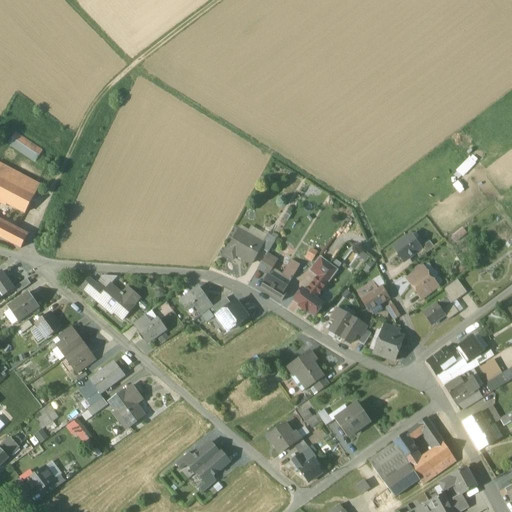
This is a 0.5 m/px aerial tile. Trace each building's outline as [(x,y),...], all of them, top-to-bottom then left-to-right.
[(43,151),(16,133),(9,144),(36,162),(37,160),(42,154),(43,151)] [(49,159),(42,154),(37,160),(45,165),(49,159)] [(461,177),(463,178),(475,165),(474,164),(477,161),(472,157),(469,159),(456,172),(457,173),(453,177),(458,181),(461,177)] [(0,158),(0,186),(4,180),(10,169),(13,164),(0,158)] [(31,180),(10,169),(4,180),(25,191),(31,180)] [(25,191),(4,180),(0,186),(0,199),(5,202),(7,203),(21,211),(26,213),(41,186),(31,180),(25,191)] [(27,237),(0,222),(0,236),(22,249),(27,237)] [(262,244),(239,231),(225,255),(234,260),(236,256),(252,265),(260,249),(263,244),(262,244)] [(268,235),(262,244),(263,244),(260,249),(268,253),(276,240),(268,235)] [(414,243),(410,237),(394,249),(394,250),(396,248),(400,254),(398,255),(404,262),(416,254),(421,249),(416,242),(414,243)] [(430,242),(421,249),(416,254),(420,259),(434,248),(430,242)] [(311,249),(305,259),(312,263),(318,252),(316,251),(311,249)] [(278,260),(267,254),(265,258),(275,265),(278,260)] [(275,265),(265,258),(259,267),(270,274),(273,268),(275,265)] [(320,259),(310,271),(318,277),(327,284),(337,271),(320,259)] [(269,276),(287,287),(291,280),(286,277),(291,269),(296,272),(300,265),(291,260),(283,274),(273,268),(270,274),(269,276)] [(438,287),(423,267),(422,268),(418,268),(415,270),(415,273),(407,280),(422,299),(438,287)] [(291,269),(286,277),(291,280),(296,272),(291,269)] [(2,272),(0,273),(0,294),(2,297),(14,289),(2,272)] [(287,287),(269,276),(265,282),(265,281),(264,282),(265,283),(262,289),(282,301),(287,293),(285,292),(285,291),(287,287)] [(318,277),(306,292),(315,299),(318,296),(327,284),(318,277)] [(15,288),(19,293),(31,284),(27,279),(15,288)] [(89,279),(80,289),(89,297),(90,296),(89,296),(97,286),(89,279)] [(457,280),(444,290),(448,297),(453,304),(466,294),(457,280)] [(374,283),(358,293),(362,299),(362,300),(378,290),(378,289),(374,283)] [(97,286),(89,296),(90,296),(96,302),(99,299),(98,298),(106,289),(100,284),(97,286)] [(123,294),(121,292),(120,293),(111,284),(106,289),(98,298),(99,299),(114,312),(113,313),(121,320),(135,305),(135,304),(140,299),(132,292),(127,298),(122,294),(123,294)] [(390,299),(382,287),(378,289),(378,290),(362,300),(362,299),(361,299),(369,311),(370,310),(379,305),(390,299)] [(209,303),(198,289),(181,301),(186,308),(192,304),(198,311),(199,311),(209,303)] [(306,292),(303,289),(294,301),(300,306),(299,307),(307,313),(308,312),(315,317),(326,302),(318,296),(315,299),(306,292)] [(39,308),(29,294),(9,308),(19,322),(39,308)] [(453,304),(448,297),(437,305),(445,317),(444,317),(447,322),(458,314),(451,305),(453,304)] [(212,309),(217,316),(231,305),(226,298),(212,308),(212,309)] [(241,323),(248,318),(244,312),(240,307),(236,302),(231,305),(217,316),(218,318),(227,330),(229,332),(235,327),(238,327),(241,325),(241,323)] [(209,303),(199,311),(202,315),(212,309),(212,308),(209,303)] [(437,305),(437,304),(423,314),(431,327),(444,317),(445,317),(437,305)] [(379,305),(370,310),(373,314),(381,309),(379,305)] [(394,307),(388,310),(394,320),(400,316),(394,307)] [(19,322),(9,308),(7,310),(8,312),(5,314),(10,322),(19,322)] [(344,311),(338,308),(331,318),(337,321),(342,312),(343,313),(344,311)] [(343,313),(342,312),(337,321),(330,331),(341,337),(352,319),(343,313)] [(61,328),(51,314),(36,324),(47,339),(61,328)] [(144,316),(134,324),(137,328),(138,328),(148,321),(144,316)] [(227,330),(218,318),(216,319),(217,320),(224,331),(225,331),(227,330)] [(352,319),(341,337),(351,344),(357,334),(362,325),(362,324),(352,319)] [(148,321),(138,328),(148,343),(165,330),(160,323),(154,327),(149,320),(148,321)] [(29,322),(19,329),(23,334),(33,327),(29,322)] [(369,326),(362,323),(362,324),(362,325),(357,334),(362,337),(366,331),(369,326)] [(400,330),(386,325),(384,330),(398,335),(400,330)] [(70,328),(58,337),(62,343),(75,334),(70,328)] [(398,335),(384,330),(379,341),(399,350),(404,338),(398,335)] [(372,334),(366,331),(362,337),(359,342),(364,346),(372,334)] [(62,343),(57,347),(65,358),(83,344),(75,334),(62,343)] [(472,339),(461,347),(460,347),(456,350),(461,357),(466,364),(470,360),(482,352),(472,339)] [(399,350),(379,341),(374,354),(394,361),(399,350)] [(83,344),(65,358),(74,369),(79,366),(91,357),(92,356),(83,344)] [(454,347),(449,351),(456,361),(461,357),(456,350),(454,347)] [(446,348),(427,362),(435,376),(456,361),(449,351),(446,348)] [(310,352),(288,368),(294,376),(297,374),(308,389),(313,385),(323,378),(324,378),(313,363),(317,360),(310,352)] [(91,357),(79,366),(83,371),(95,362),(91,357)] [(511,368),(502,375),(493,361),(479,369),(488,383),(485,385),(490,394),(491,393),(491,392),(498,388),(498,389),(511,380),(511,368)] [(115,364),(91,382),(92,383),(99,393),(100,395),(125,376),(120,370),(119,370),(115,364)] [(446,371),(437,378),(443,388),(444,387),(454,381),(446,371)] [(454,381),(444,387),(459,413),(482,399),(477,390),(478,389),(468,373),(454,381)] [(323,378),(313,385),(319,392),(328,385),(323,378)] [(88,386),(80,392),(88,402),(99,393),(92,383),(88,386)] [(133,387),(126,391),(126,390),(109,403),(123,421),(125,420),(130,427),(145,416),(133,400),(140,396),(133,387)] [(99,393),(88,402),(91,407),(103,399),(100,395),(99,393)] [(91,407),(88,410),(93,417),(108,406),(103,399),(91,407)] [(358,404),(335,420),(348,438),(357,432),(355,429),(369,419),(358,404)] [(481,414),(488,426),(500,419),(493,407),(481,414)] [(324,410),(318,415),(326,427),(333,422),(324,410)] [(511,421),(511,420),(511,412),(501,419),(505,425),(511,421)] [(53,422),(47,413),(36,421),(42,430),(53,422)] [(481,414),(463,424),(471,437),(488,426),(481,414)] [(82,442),(87,439),(77,419),(66,425),(71,435),(77,432),(82,442)] [(425,419),(418,424),(424,432),(428,438),(436,433),(425,419)] [(294,435),(286,424),(267,437),(273,445),(274,445),(281,454),(293,445),(300,440),(300,439),(296,434),(294,435)] [(424,432),(418,424),(412,429),(417,436),(424,432)] [(488,426),(471,437),(479,451),(497,441),(488,426)] [(412,429),(404,434),(410,441),(417,436),(412,429)] [(443,443),(436,433),(428,438),(426,440),(433,450),(443,443)] [(410,441),(404,434),(392,442),(394,445),(404,459),(416,451),(410,441)] [(23,443),(16,435),(11,439),(18,447),(23,443)] [(11,439),(10,438),(0,446),(0,448),(8,456),(18,447),(11,439)] [(300,440),(293,445),(300,454),(309,448),(301,438),(300,439),(300,440)] [(210,443),(193,457),(186,464),(187,465),(195,474),(197,473),(196,472),(219,453),(210,443)] [(422,458),(410,467),(418,479),(430,471),(451,456),(443,443),(433,450),(422,458)] [(404,459),(394,445),(369,462),(383,482),(408,465),(404,459)] [(0,466),(9,458),(8,456),(0,448),(0,466)] [(317,458),(309,448),(300,454),(292,460),(309,483),(323,473),(314,460),(317,458)] [(219,453),(196,472),(197,473),(204,482),(205,483),(212,476),(213,477),(229,462),(220,451),(219,453)] [(416,451),(404,459),(408,465),(410,467),(422,458),(416,451)] [(189,453),(176,464),(181,470),(187,465),(186,464),(193,457),(189,453)] [(451,456),(430,471),(435,477),(456,462),(451,456)] [(408,465),(383,482),(395,498),(419,481),(410,467),(408,465)] [(46,468),(26,482),(36,495),(47,486),(55,481),(54,480),(46,468)] [(466,469),(439,483),(443,491),(452,486),(456,492),(459,491),(461,495),(476,487),(466,469)] [(430,471),(418,479),(419,481),(423,486),(435,477),(430,471)] [(61,475),(54,480),(55,481),(47,486),(51,492),(66,481),(61,475)] [(204,482),(198,487),(203,493),(216,481),(213,477),(212,476),(205,483),(204,482)] [(355,485),(361,494),(370,487),(364,479),(355,485)] [(453,511),(451,508),(444,494),(431,501),(436,511),(453,511)] [(464,500),(451,508),(453,511),(461,511),(469,508),(464,500)] [(436,511),(431,501),(411,511),(436,511)]
